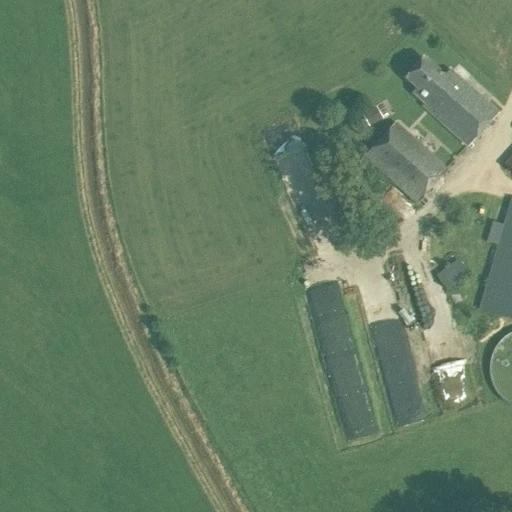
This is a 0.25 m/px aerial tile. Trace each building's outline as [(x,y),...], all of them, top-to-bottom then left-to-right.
[(447,77),(423,56),(404,78),(415,87),(410,92),(423,104),(421,106),(466,146),(497,111),(452,72),(447,77)] [(278,100),(274,78),(253,83),(257,104),(278,100)] [(415,204),(447,170),(395,123),(364,157),(415,204)] [(259,251),(275,247),(272,236),(283,234),(276,204),(249,211),(259,251)] [(447,291),(468,276),(457,259),(436,275),(439,280),(447,291)] [(466,398),(474,376),(450,367),(442,389),(466,398)]
